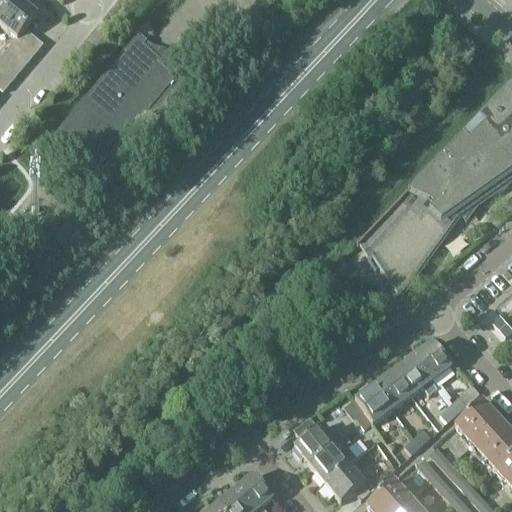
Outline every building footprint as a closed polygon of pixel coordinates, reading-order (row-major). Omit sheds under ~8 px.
[(0,0),(0,28),(20,4),(15,0),(0,0)] [(0,28),(16,42),(17,43),(18,42),(26,33),(38,19),(20,4),(0,28)] [(26,33),(18,42),(35,57),(44,47),(26,33)] [(90,184),(149,113),(156,119),(181,88),(175,82),(182,74),(139,38),(47,148),(90,184)] [(16,42),(8,51),(27,67),(35,57),(18,42),(17,43),(16,42)] [(8,51),(0,61),(19,76),(27,67),(8,51)] [(0,61),(0,76),(11,86),(19,76),(0,61)] [(0,76),(0,92),(4,95),(11,86),(0,76)] [(475,209),(492,196),(493,199),(497,197),(500,196),(503,194),(506,191),(509,189),(511,186),(509,184),(511,182),(511,89),(510,88),(357,250),(358,251),(361,247),(373,258),(370,260),(395,295),(393,296),(398,303),(411,284),(412,285),(429,268),(425,265),(449,232),(450,233),(463,220),(461,218),(471,205),(475,209)] [(343,284),(333,275),(318,291),(328,300),(343,284)] [(433,346),(413,361),(432,386),(450,373),(449,372),(451,370),(433,346)] [(413,361),(393,375),(411,399),(421,392),(428,401),(437,394),(434,391),(435,391),(413,361)] [(374,389),(392,413),(411,399),(393,375),(374,389)] [(355,404),(356,405),(363,415),(371,427),(372,428),(392,413),(374,389),(355,404)] [(479,399),(472,391),(448,411),(456,420),(479,399)] [(454,430),(475,453),(503,427),(482,404),(454,430)] [(348,411),(356,421),(363,415),(356,405),(348,411)] [(456,420),(448,411),(439,419),(446,428),(456,420)] [(363,415),(356,421),(364,432),(371,427),(363,415)] [(294,453),(293,456),(299,463),(302,463),(304,462),(310,469),(343,441),(337,434),(327,442),(318,431),(310,421),(295,433),(303,443),(294,450),(295,452),(294,453)] [(475,453),(495,475),(511,459),(511,436),(503,427),(475,453)] [(420,451),(430,442),(422,434),(412,442),(420,451)] [(344,442),(343,441),(310,469),(325,488),(348,468),(349,469),(356,463),(348,453),(352,450),(344,441),(344,442)] [(403,451),(411,460),(420,451),(412,442),(403,451)] [(437,452),(429,459),(446,478),(454,471),(451,468),(437,452)] [(511,459),(495,475),(511,494),(511,459)] [(434,490),(441,483),(424,464),(416,471),(434,490)] [(370,495),(349,469),(348,468),(325,488),(340,506),(353,495),(360,504),(370,495)] [(454,471),(446,478),(467,501),(474,494),(457,475),(458,475),(454,471)] [(253,479),(234,494),(248,511),(261,511),(273,502),(253,479)] [(441,483),(434,490),(453,511),(454,511),(462,506),(441,483)] [(366,509),(367,511),(409,511),(415,507),(394,484),(366,509)] [(217,511),(248,511),(234,494),(215,510),(217,511)] [(490,511),(474,494),(467,501),(476,511),(490,511)]
